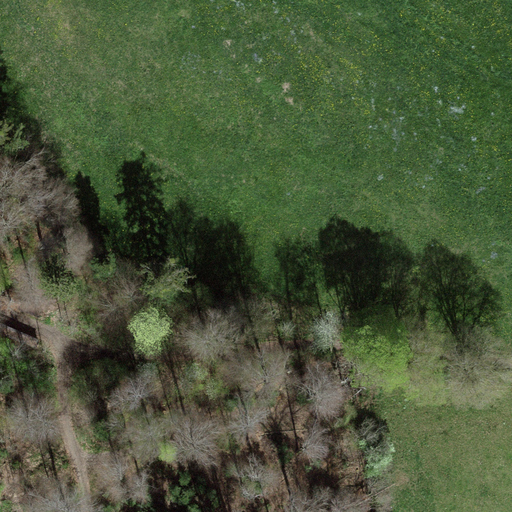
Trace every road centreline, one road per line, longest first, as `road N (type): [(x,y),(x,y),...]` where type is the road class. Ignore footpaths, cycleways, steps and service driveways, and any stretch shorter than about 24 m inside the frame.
road 1 (track): [(511,361),(422,346),(182,351),(0,306)]
road 2 (track): [(90,511),(61,414),(63,322)]
